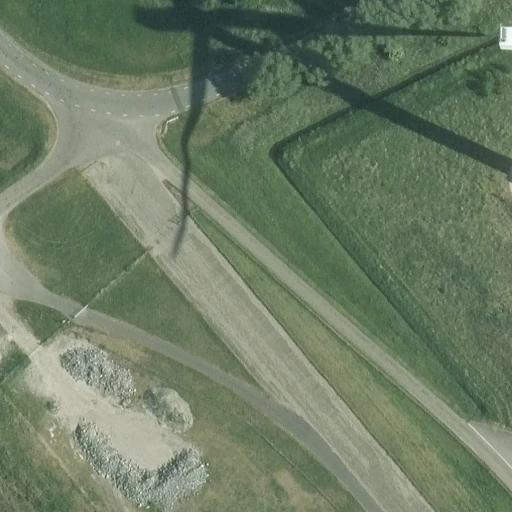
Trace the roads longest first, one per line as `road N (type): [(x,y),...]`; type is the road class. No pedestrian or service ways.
road 1 (track): [(511,408),(305,165),(511,73)]
road 2 (unclassified): [(511,480),(116,128)]
road 3 (unclassified): [(79,313),(295,426),(369,511)]
road 4 (tertiary): [(112,106),(155,107),(200,94),(418,0)]
road 5 (unclassified): [(0,206),(116,128)]
road 6 (tertiary): [(0,49),(34,80),(112,106)]
